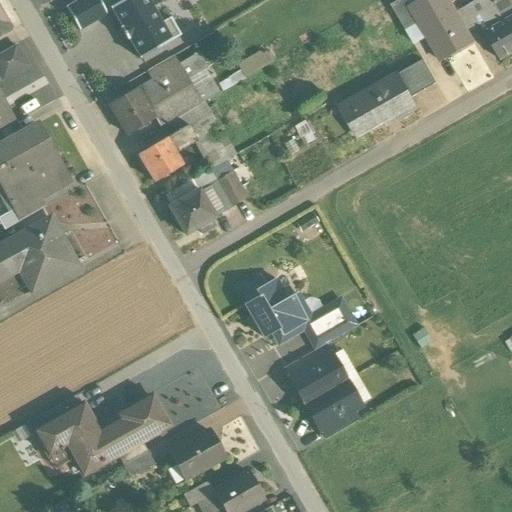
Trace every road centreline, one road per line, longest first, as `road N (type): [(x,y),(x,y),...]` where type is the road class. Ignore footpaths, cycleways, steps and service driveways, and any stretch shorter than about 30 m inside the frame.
road 1 (residential): [(175,266),(511,77)]
road 2 (residential): [(175,266),(19,0)]
road 3 (residential): [(316,511),(175,266)]
